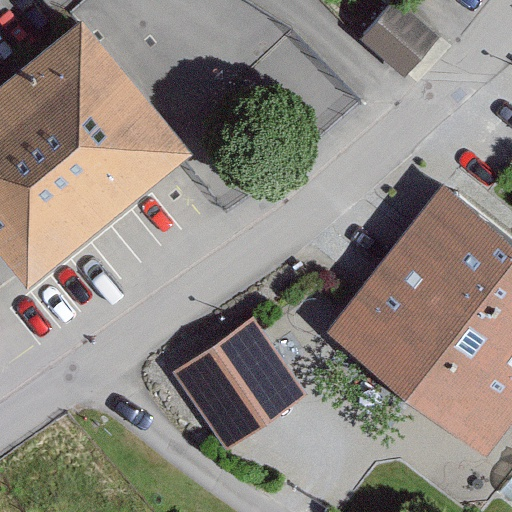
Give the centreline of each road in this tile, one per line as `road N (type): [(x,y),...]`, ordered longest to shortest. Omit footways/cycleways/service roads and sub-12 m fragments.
road 1 (residential): [(511,48),(355,188),(90,376)]
road 2 (residential): [(90,376),(267,511)]
